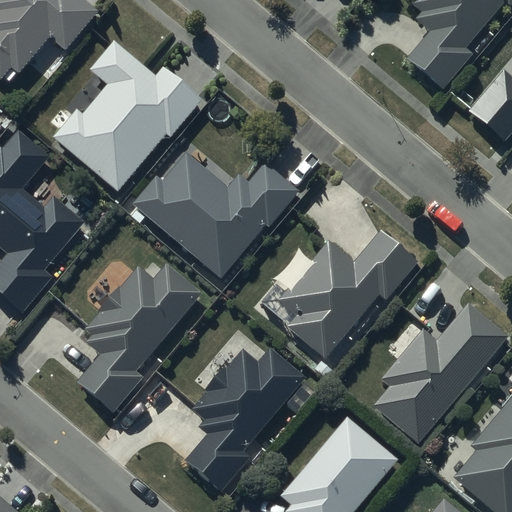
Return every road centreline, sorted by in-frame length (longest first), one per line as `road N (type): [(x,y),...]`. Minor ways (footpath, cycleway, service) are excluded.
road 1 (residential): [(216,0),(511,248)]
road 2 (residential): [(0,394),(140,511)]
